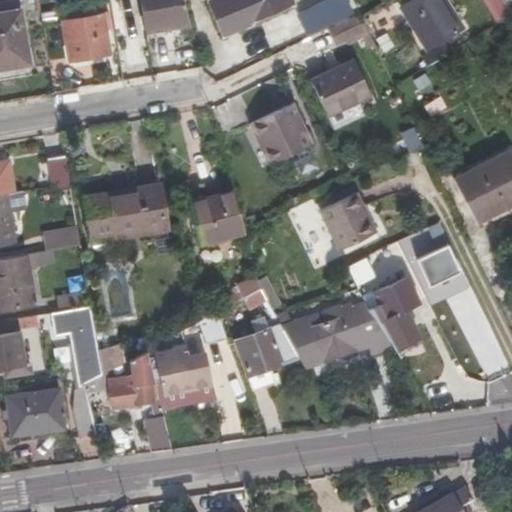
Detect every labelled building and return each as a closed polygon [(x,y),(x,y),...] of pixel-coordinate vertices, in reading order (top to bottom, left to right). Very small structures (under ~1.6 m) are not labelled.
[(140,0),(145,27),(188,25),(181,0),(140,0)] [(210,0),(206,2),(222,37),(293,3),(291,0),(210,0)] [(344,0),(320,0),(293,13),(302,33),(349,11),(344,0)] [(463,0),(412,0),(439,39),(474,16),(463,0)] [(511,0),(501,0),(508,10),(511,6),(511,0)] [(21,7),(0,10),(0,66),(30,62),(21,7)] [(357,12),(326,29),(336,47),(367,30),(357,12)] [(102,13),(62,19),(69,58),(109,51),(102,13)] [(314,78),(326,107),(339,103),(343,108),(372,96),(356,58),(314,78)] [(293,103),(251,122),(270,163),(312,145),(293,103)] [(328,114),(343,108),(339,103),(326,107),(328,114)] [(407,151),(420,145),(411,125),(398,131),(407,151)] [(511,149),(457,180),(478,220),(511,201),(511,149)] [(68,180),(64,152),(49,153),(53,183),(68,180)] [(0,160),(0,191),(7,190),(12,189),(8,159),(0,160)] [(160,182),(84,191),(91,235),(166,223),(160,182)] [(201,240),(242,228),(232,188),(191,200),(201,240)] [(7,190),(0,191),(0,239),(17,237),(7,190)] [(318,209),(325,222),(360,206),(354,193),(318,209)] [(360,206),(325,222),(337,248),(373,232),(360,206)] [(43,229),(46,247),(79,242),(76,223),(43,229)] [(442,245),(412,260),(419,274),(451,261),(442,245)] [(51,249),(31,252),(32,265),(53,262),(51,249)] [(25,251),(0,254),(0,305),(34,300),(25,251)] [(405,276),(371,291),(383,317),(418,301),(405,276)] [(259,288),(242,297),(247,308),(265,299),(259,288)] [(506,365),(484,310),(480,311),(471,288),(453,295),(484,374),(506,365)] [(98,348),(90,304),(54,310),(57,332),(72,329),(81,386),(85,385),(84,380),(102,371),(98,348)] [(323,309),(326,323),(309,327),(307,318),(237,339),(252,385),(265,381),(261,369),(298,356),(304,365),(355,348),(345,320),(352,317),(355,324),(361,323),(370,351),(392,344),(367,304),(343,310),(341,304),(323,309)] [(213,322),(199,326),(203,346),(218,343),(213,322)] [(0,365),(5,365),(25,361),(20,328),(0,331),(0,365)] [(120,341),(98,348),(102,371),(107,369),(119,362),(120,341)] [(154,356),(162,392),(212,382),(205,354),(188,357),(185,345),(165,350),(164,353),(154,356)] [(113,403),(157,396),(144,348),(128,357),(131,374),(118,376),(118,382),(110,384),(113,403)] [(25,361),(5,365),(7,375),(33,370),(31,361),(25,361)] [(86,389),(87,395),(110,382),(107,369),(102,371),(84,380),(85,385),(86,389)] [(57,387),(7,397),(13,434),(64,424),(57,387)] [(87,395),(86,389),(73,392),(76,416),(80,435),(96,430),(87,395)] [(145,420),(153,452),(154,454),(173,448),(163,416),(145,420)] [(461,511),(458,505),(469,498),(462,486),(416,511),(461,511)] [(133,511),(128,503),(109,511),(108,511),(133,511)]
